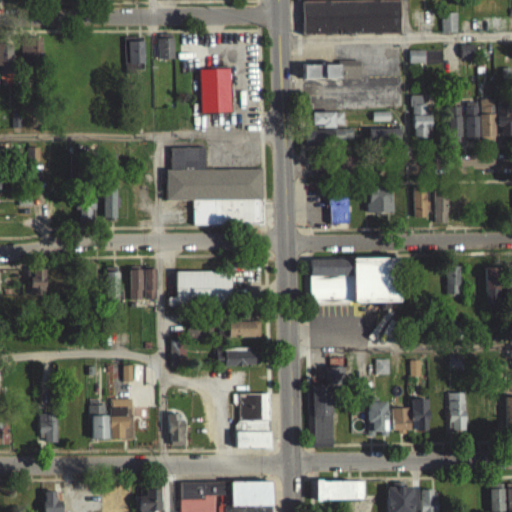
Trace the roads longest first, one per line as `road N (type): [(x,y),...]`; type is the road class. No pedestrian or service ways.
road 1 (residential): [(511,237),(108,237),(0,247)]
road 2 (secondary): [(277,0),(291,511)]
road 3 (residential): [(511,455),(0,459)]
road 4 (residential): [(278,13),(0,16)]
road 5 (residential): [(511,159),(283,163)]
